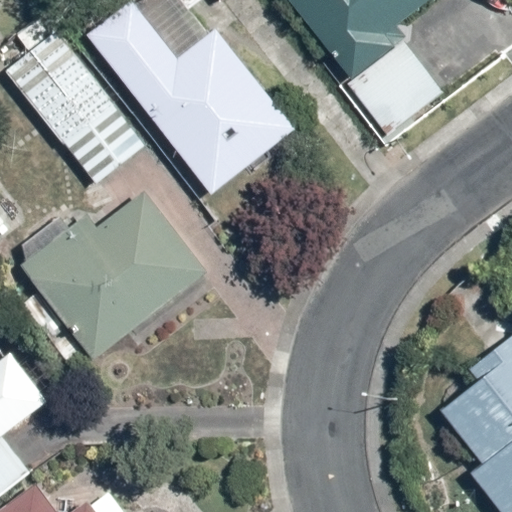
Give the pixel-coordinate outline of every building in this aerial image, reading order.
[(62,0),(212,192),(297,126),(217,24),(208,31),(190,9),(201,0),(224,0),(226,1),(227,0),(62,0)] [(290,0),(389,127),(438,89),(410,53),(391,28),(427,0),(290,0)] [(147,144),(58,30),(8,69),(97,183),(147,144)] [(203,273),(137,187),(69,240),(64,233),(23,264),(94,357),(203,273)] [(0,493),(30,472),(2,434),(47,401),(11,352),(0,359),(0,493)] [(511,511),(511,354),(440,412),(480,462),(468,471),(500,511),(511,511)] [(76,449),(36,480),(0,508),(0,511),(124,511),(104,485),(76,449)]
